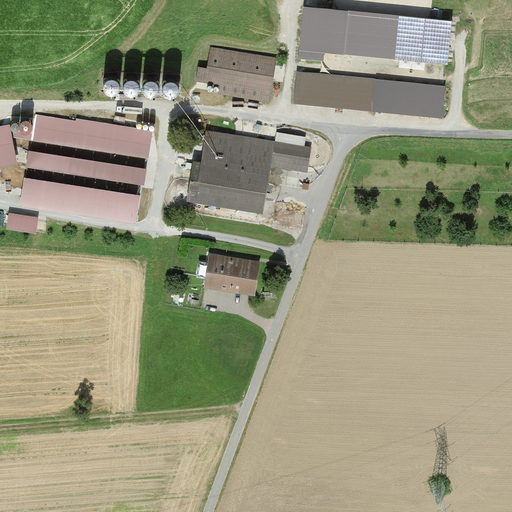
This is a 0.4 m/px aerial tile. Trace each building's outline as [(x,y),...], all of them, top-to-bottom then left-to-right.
[(347,12),(304,8),(299,59),(323,62),(324,54),(344,56),(344,55),(447,65),(451,21),(347,11),(347,12)] [(277,58),(210,47),(207,69),(198,68),(196,82),(220,85),(219,95),(270,102),(277,58)] [(446,87),(297,72),(294,105),(369,112),(442,119),(446,87)] [(153,131),(76,118),(76,121),(36,115),(32,141),(148,160),(153,131)] [(10,126),(0,127),(0,168),(18,165),(10,126)] [(275,142),(205,131),(201,163),(194,162),(187,202),(263,215),(267,196),(271,167),(275,142)] [(275,142),(304,147),(306,138),(276,133),(275,142)] [(304,147),(275,142),(271,167),(307,173),(311,148),(304,147)] [(147,170),(29,152),(26,168),(144,186),(147,170)] [(140,198),(25,179),(20,206),(135,225),(140,198)] [(39,218),(9,213),(6,230),(36,235),(39,218)] [(209,252),(203,287),(253,295),(259,260),(209,252)]
